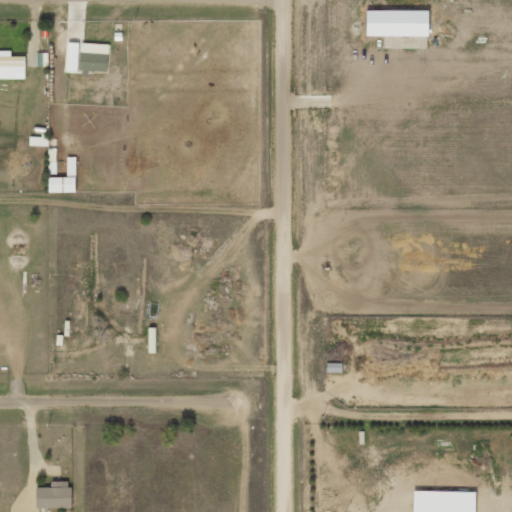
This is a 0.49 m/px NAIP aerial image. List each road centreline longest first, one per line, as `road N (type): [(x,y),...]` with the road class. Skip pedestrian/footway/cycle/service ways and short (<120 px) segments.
road 1 (residential): [(282,511),(286,0)]
road 2 (residential): [(0,400),(218,400)]
